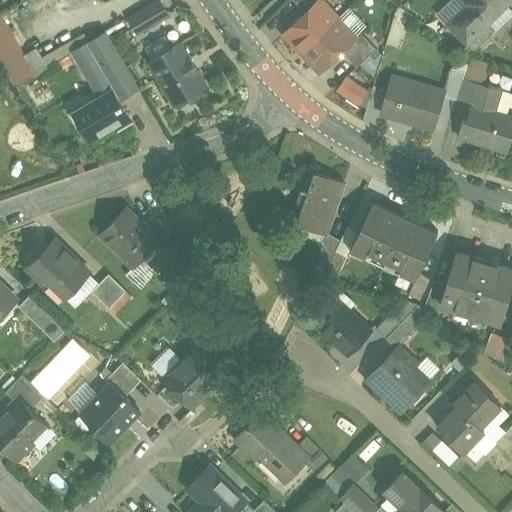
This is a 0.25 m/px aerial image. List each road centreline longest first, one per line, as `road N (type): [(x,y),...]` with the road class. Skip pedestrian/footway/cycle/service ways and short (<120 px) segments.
road 1 (residential): [(290,99),(211,150),(0,216)]
road 2 (residential): [(476,511),(318,361),(276,360)]
road 3 (residential): [(290,99),(365,148),(511,204)]
road 4 (residential): [(200,439),(167,438),(88,511)]
road 5 (residential): [(214,0),(290,99)]
